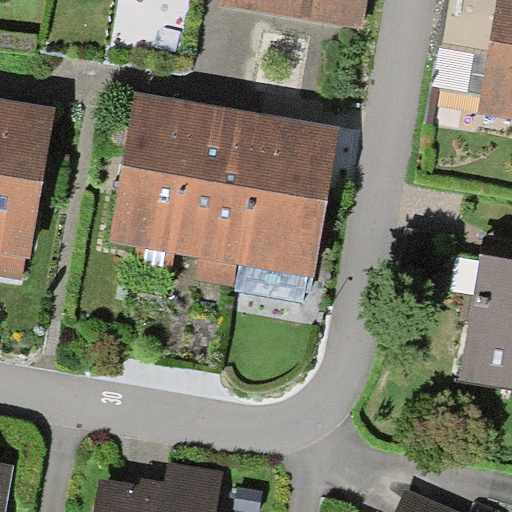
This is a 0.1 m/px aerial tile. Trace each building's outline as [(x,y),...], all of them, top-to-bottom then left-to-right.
[(221,0),(220,10),(364,31),(368,0),(221,0)] [(498,0),(452,0),(442,57),(487,65),(498,0)] [(479,114),(511,120),(511,0),(498,0),(487,65),(479,114)] [(0,99),(0,281),(28,286),(58,110),(0,99)] [(171,277),(174,258),(199,111),(136,101),(112,247),(139,252),(136,272),(171,277)] [(233,293),(237,268),(260,122),(199,111),(174,258),(199,263),(195,287),(233,293)] [(260,122),(237,268),(317,281),(340,134),(260,122)] [(450,285),(461,233),(415,223),(404,276),(450,285)] [(511,268),(482,262),(458,382),(511,393),(511,268)] [(0,447),(0,511),(7,511),(18,451),(0,447)] [(102,465),(95,511),(225,511),(233,461),(175,452),(171,475),(102,465)] [(453,511),(411,493),(402,511),(453,511)]
